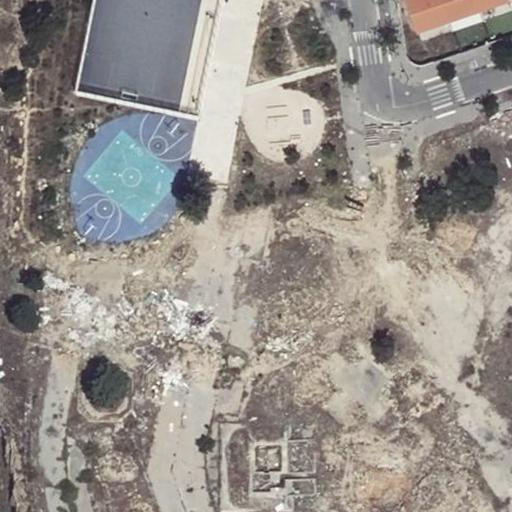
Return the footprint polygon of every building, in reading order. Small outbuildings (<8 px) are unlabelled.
[(406,0),(417,30),(505,0),(406,0)] [(511,119),(471,133),(489,183),(511,174),(511,119)] [(355,183),(299,200),(302,228),(358,217),(355,183)] [(511,218),(481,225),(487,274),(511,269),(511,218)] [(397,229),(153,273),(167,347),(303,322),(454,295),(441,221),(397,229)] [(126,251),(68,262),(78,313),(128,303),(136,301),(126,251)] [(78,313),(70,314),(80,367),(139,355),(128,303),(78,313)] [(458,322),(462,350),(485,346),(481,318),(458,322)] [(408,332),(412,359),(433,355),(429,329),(408,332)] [(356,342),(360,368),(383,364),(378,338),(356,342)] [(511,340),(498,343),(507,392),(511,391),(511,340)] [(360,368),(328,374),(337,425),(370,419),(391,415),(421,410),(443,406),(473,400),(494,396),(485,346),(462,350),(433,355),(412,359),(383,364),(360,368)] [(266,359),(208,371),(218,421),(276,409),(266,359)] [(494,396),(473,400),(478,424),(499,420),(494,396)] [(443,406),(421,410),(426,434),(448,430),(443,406)] [(391,415),(370,419),(374,443),(396,439),(391,415)] [(152,426),(94,437),(103,487),(161,476),(152,426)] [(481,438),(485,463),(508,459),(503,434),(481,438)] [(430,448),(434,472),(456,468),(453,444),(430,448)] [(377,457),(381,481),(404,477),(400,453),(377,457)] [(381,481),(350,487),(354,511),(501,511),(511,510),(511,483),(508,459),(485,463),(456,468),(434,472),(404,477),(381,481)] [(145,511),(142,496),(84,507),(84,511),(145,511)]
